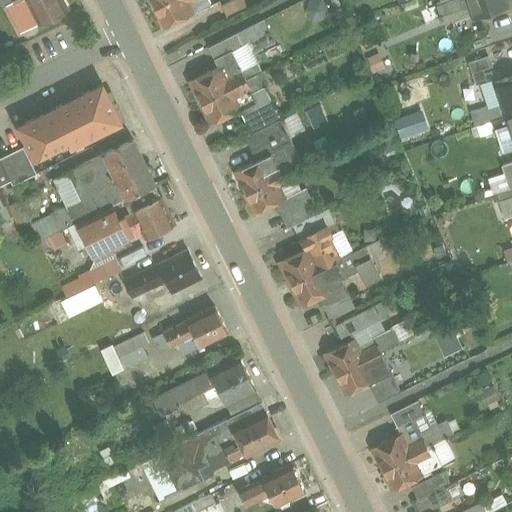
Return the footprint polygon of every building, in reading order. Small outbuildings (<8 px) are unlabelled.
[(15,0),(9,3),(22,31),(69,8),(65,0),(15,0)] [(209,0),(167,0),(155,6),(166,28),(212,4),(209,0)] [(443,0),(444,3),(452,0),(454,0),(458,10),(470,6),(468,0),(443,0)] [(509,0),(468,0),(470,6),(474,16),(510,4),(509,0)] [(263,20),(238,32),(244,45),(249,43),(269,32),(263,20)] [(453,22),(433,30),(440,47),(460,39),(453,22)] [(238,32),(210,46),(215,58),(233,49),(233,50),(244,45),(238,32)] [(244,45),(233,50),(248,79),(263,71),(259,62),(258,62),(249,43),(244,45)] [(233,49),(215,58),(219,66),(191,80),(201,102),(231,87),(247,79),(248,79),(233,50),(233,49)] [(511,76),(496,82),(503,103),(507,115),(511,113),(511,76)] [(247,79),(231,87),(236,95),(250,88),(251,87),(247,79)] [(266,86),(253,93),(256,101),(241,109),(252,133),(282,118),(266,85),(265,86),(266,86)] [(231,87),(201,102),(212,123),(241,109),(256,101),(253,93),(250,88),(236,95),(231,87)] [(100,88),(58,107),(73,138),(76,144),(122,122),(120,118),(123,114),(121,108),(114,106),(107,90),(106,90),(100,88)] [(503,103),(488,108),(492,120),(507,115),(503,103)] [(58,107),(22,124),(36,155),(73,138),(58,107)] [(507,115),(492,120),(496,132),(511,126),(507,115)] [(252,133),(246,136),(258,159),(235,170),(246,192),(291,170),(293,169),(289,161),(293,159),(286,144),(293,140),(282,118),(252,133)] [(135,138),(69,170),(83,200),(91,216),(154,185),(157,183),(135,138)] [(25,147),(1,159),(12,181),(14,185),(38,173),(25,147)] [(12,181),(1,159),(0,159),(0,181),(2,186),(12,181)] [(291,170),(246,192),(257,213),(279,203),(287,199),(287,197),(281,185),(296,178),(291,170)] [(296,178),(281,185),(287,197),(302,190),(296,178)] [(91,216),(79,221),(96,257),(129,241),(126,236),(144,228),(147,235),(176,221),(163,195),(160,197),(154,185),(91,216)] [(2,186),(0,186),(0,220),(1,222),(16,215),(12,205),(2,186)] [(302,190),(287,197),(287,199),(279,203),(291,227),(294,225),(319,212),(307,187),(302,190)] [(511,197),(502,201),(507,216),(511,214),(511,197)] [(83,200),(33,224),(41,240),(62,230),(79,221),(91,216),(83,200)] [(30,217),(22,201),(12,205),(16,215),(20,222),(30,217)] [(319,212),(294,225),(301,239),(305,237),(305,236),(325,226),(325,227),(337,221),(330,207),(319,212)] [(325,226),(305,236),(305,237),(310,247),(281,261),(291,282),(340,258),(325,227),(325,226)] [(62,230),(41,240),(46,250),(67,240),(62,230)] [(340,258),(291,282),(302,303),(320,295),(324,302),(348,290),(342,278),(360,270),(367,284),(381,277),(371,256),(366,246),(340,258)] [(511,247),(503,251),(508,264),(511,262),(511,247)] [(190,249),(129,279),(136,293),(170,276),(176,289),(203,275),(190,249)] [(118,257),(92,270),(98,281),(123,269),(118,257)] [(56,285),(61,295),(82,285),(77,275),(56,285)] [(63,316),(97,300),(89,283),(55,299),(63,316)] [(348,290),(324,302),(332,319),(356,307),(348,290)] [(217,306),(168,330),(174,344),(197,333),(203,345),(230,332),(217,306)] [(374,306),(335,325),(341,338),(351,333),(352,334),(381,320),(374,306)] [(356,337),(325,352),(336,373),(382,351),(398,342),(392,329),(373,337),(376,342),(367,346),(366,344),(361,347),(356,337)] [(103,372),(144,359),(139,344),(144,342),(141,332),(95,347),(103,372)] [(382,351),(366,358),(370,368),(386,360),(382,351)] [(259,388),(242,356),(175,390),(181,402),(206,390),(210,397),(223,391),(229,403),(259,388)] [(366,358),(337,373),(347,394),(376,380),(370,368),(366,358)] [(264,400),(198,432),(202,440),(176,453),(186,474),(211,461),(208,455),(226,447),(232,459),(259,446),(260,448),(281,438),(283,433),(280,426),(277,425),(264,400)] [(402,433),(373,447),(383,468),(413,454),(408,445),(402,433)] [(424,437),(408,445),(413,454),(428,446),(424,437)] [(436,446),(430,449),(428,446),(413,454),(423,475),(443,466),(435,450),(437,449),(436,446)] [(383,468),(394,490),(423,475),(413,454),(383,468)] [(294,462),(240,488),(248,505),(273,493),(278,504),(308,489),(301,475),(302,471),(299,466),(296,465),(294,462)] [(444,472),(413,487),(418,497),(449,482),(444,472)] [(179,489),(177,486),(157,495),(165,511),(172,511),(192,502),(212,493),(204,477),(179,489)] [(212,493),(192,502),(197,511),(216,502),(212,493)]
